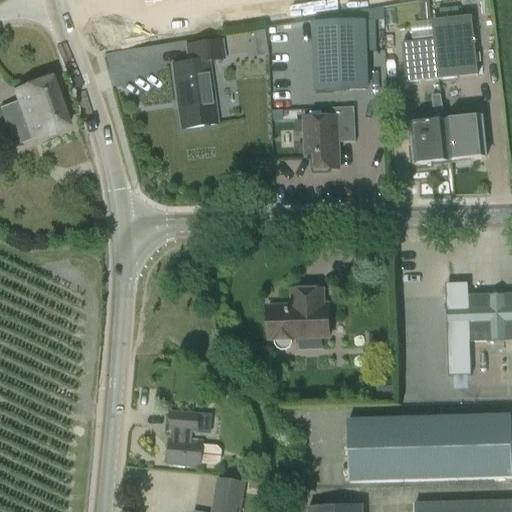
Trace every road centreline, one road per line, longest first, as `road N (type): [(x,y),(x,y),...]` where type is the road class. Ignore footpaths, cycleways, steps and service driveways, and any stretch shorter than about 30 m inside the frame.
road 1 (unclassified): [(124,228),(511,216)]
road 2 (tertiary): [(104,511),(124,228)]
road 3 (tertiary): [(124,228),(55,0)]
